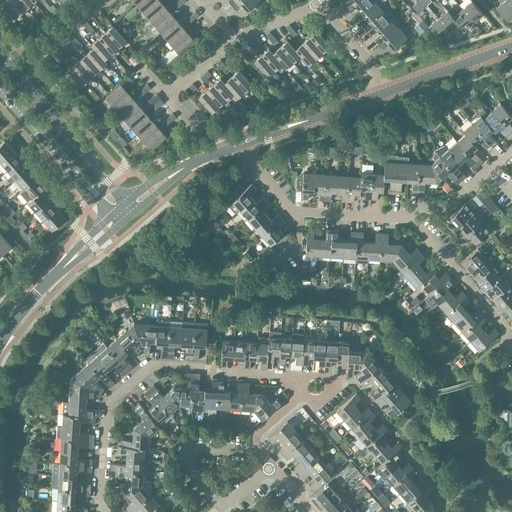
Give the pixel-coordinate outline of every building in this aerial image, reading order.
[(19,15),(6,0),(5,0),(0,4),(0,7),(12,21),(19,15)] [(19,0),(6,0),(19,15),(27,8),(19,0)] [(32,0),(19,0),(27,8),(34,2),(32,0)] [(139,0),(136,3),(142,10),(154,0),(139,0)] [(154,0),(142,10),(149,18),(164,5),(159,0),(154,0)] [(186,0),(179,0),(175,4),(178,8),(187,1),(186,0)] [(240,0),(233,7),(237,11),(240,7),(243,5),(248,10),(253,6),(257,10),(258,10),(264,4),(265,4),(268,2),(267,1),(266,0),(240,0)] [(344,4),(347,9),(357,0),(349,0),(348,1),(344,4)] [(357,7),(362,12),(375,1),(373,0),(357,0),(347,9),(351,13),(355,9),(357,7)] [(360,23),(364,27),(385,8),(378,0),(375,0),(375,1),(362,12),(367,17),(364,20),(364,19),(360,23)] [(419,0),(412,7),(411,7),(417,14),(420,17),(425,13),(422,10),(427,6),(424,2),(422,0),(419,0)] [(472,0),(462,9),(474,21),(483,13),(472,0)] [(499,0),(502,3),(496,8),(508,20),(511,16),(511,7),(505,0),(499,0)] [(149,18),(155,25),(170,12),(164,5),(149,18)] [(453,7),(448,10),(454,16),(453,17),(458,23),(464,30),(474,21),(462,9),(458,13),(453,7)] [(374,25),(378,30),(393,17),(385,8),(364,27),(367,31),(371,28),(374,25)] [(448,10),(438,18),(449,31),(458,23),(453,17),(454,16),(448,10)] [(155,25),(161,32),(176,19),(170,12),(155,25)] [(196,12),(187,19),(191,23),(199,15),(196,12)] [(376,41),(379,45),(398,28),(401,26),(393,17),(378,30),(383,36),(380,38),(379,37),(376,41)] [(449,31),(438,18),(429,26),(440,39),(449,31)] [(161,32),(168,39),(183,26),(176,19),(161,32)] [(422,21),(414,28),(420,35),(428,28),(422,21)] [(87,22),(83,25),(91,34),(95,30),(87,22)] [(113,26),(106,32),(119,47),(126,41),(113,26)] [(168,39),(174,47),(189,34),(183,26),(168,39)] [(398,28),(379,45),(383,49),(387,46),(389,43),(394,49),(401,43),(405,48),(415,39),(411,34),(410,34),(406,37),(398,28)] [(317,31),(310,37),(323,52),(330,46),(317,31)] [(106,32),(98,39),(112,53),(119,47),(106,32)] [(189,34),(174,47),(181,54),(196,41),(189,34)] [(72,41),(79,49),(83,46),(75,37),(72,41)] [(310,37),(303,43),(316,58),(323,52),(310,37)] [(91,45),(94,48),(94,47),(105,59),(112,53),(98,39),(91,45)] [(288,41),(280,48),(293,62),(300,56),(295,50),(296,50),(288,41)] [(303,43),(296,50),(295,50),(300,56),(308,65),(316,58),(303,43)] [(94,48),(86,55),(99,69),(107,62),(105,59),(94,47),(94,48)] [(269,48),(261,56),(274,70),(282,64),(273,54),(273,53),(269,48)] [(280,48),(273,53),(273,54),(282,64),(286,69),(293,62),(280,48)] [(57,53),(65,62),(68,59),(61,50),(57,53)] [(136,53),(128,60),(134,67),(142,59),(136,53)] [(86,55),(79,61),(92,76),(99,69),(86,55)] [(274,70),(261,56),(254,62),(267,77),(274,70)] [(79,61),(72,67),(85,82),(92,76),(79,61)] [(85,82),(72,67),(65,73),(77,88),(85,82)] [(240,70),(232,77),(245,91),(253,85),(240,70)] [(232,77),(225,82),(224,83),(233,94),(237,98),(245,91),(232,77)] [(316,77),(312,81),(318,87),(322,83),(316,77)] [(221,78),(214,85),(226,100),(233,94),(224,83),(225,82),(221,78)] [(310,82),(305,86),(309,90),(313,86),(310,82)] [(298,83),(293,87),(297,91),(302,87),(298,83)] [(106,98),(113,105),(128,92),(121,85),(106,98)] [(214,85),(206,91),(219,106),(226,100),(214,85)] [(219,106),(206,91),(198,98),(212,112),(219,106)] [(113,105),(119,113),(134,100),(128,92),(113,105)] [(469,92),(464,96),(468,100),(472,96),(469,92)] [(468,100),(464,96),(456,103),(461,110),(470,102),(468,100)] [(119,113),(126,120),(141,107),(134,100),(119,113)] [(511,115),(501,103),(492,110),(511,133),(511,123),(508,120),(511,116),(511,115)] [(126,120),(132,127),(147,114),(141,107),(126,120)] [(93,114),(97,119),(102,114),(99,110),(98,109),(93,114)] [(483,109),(478,113),(483,118),(492,129),(495,132),(499,128),(509,139),(511,136),(511,133),(492,110),(488,114),(483,109)] [(469,118),(469,120),(472,123),(493,147),(497,143),(498,143),(488,132),(492,129),(483,118),(478,113),(476,113),(469,118)] [(132,127),(138,134),(153,121),(147,114),(132,127)] [(436,117),(429,122),(434,129),(441,124),(436,117)] [(138,134),(145,142),(160,129),(153,121),(138,134)] [(463,130),(466,133),(475,143),(479,140),(489,151),(493,147),(472,123),(463,130)] [(424,125),(419,127),(423,138),(428,135),(424,125)] [(160,129),(145,142),(151,149),(166,136),(160,129)] [(466,133),(457,141),(479,165),(483,161),(474,150),(478,146),(475,143),(466,133)] [(0,144),(0,160),(13,150),(4,140),(0,144)] [(457,141),(449,148),(460,162),(464,158),(474,169),(479,165),(457,141)] [(363,147),(363,153),(371,154),(372,144),(363,144),(363,147)] [(438,153),(440,156),(461,180),(466,176),(456,165),(460,162),(449,148),(445,144),(436,149),(438,153)] [(329,147),(328,156),(331,156),(331,152),(339,152),(340,147),(329,147)] [(0,160),(0,161),(8,170),(21,159),(13,150),(0,160)] [(437,153),(430,159),(432,162),(431,163),(443,177),(447,173),(457,185),(461,180),(440,156),(438,153),(437,153)] [(11,183),(16,179),(29,168),(21,159),(8,170),(12,175),(7,179),(11,183)] [(385,160),(384,173),(385,173),(384,178),(389,178),(389,193),(395,194),(397,161),(385,160)] [(408,162),(397,161),(395,194),(401,194),(402,179),(407,179),(408,162)] [(420,162),(408,162),(407,179),(412,180),(411,195),(418,195),(420,162)] [(431,163),(420,162),(418,195),(424,196),(425,181),(437,182),(443,177),(431,163)] [(16,179),(24,189),(37,177),(29,168),(16,179)] [(297,179),(296,189),(302,189),(302,198),(309,198),(309,190),(314,190),(315,172),(304,171),(303,177),(297,177),(297,179)] [(319,199),(325,199),(327,173),(315,172),(314,190),(319,191),(319,199)] [(361,172),(361,176),(361,189),(365,190),(365,198),(371,199),(373,172),(361,172)] [(385,173),(384,173),(373,172),(371,199),(378,199),(378,191),(384,191),(384,178),(385,173)] [(332,191),(337,192),(338,174),(327,173),(325,199),(331,200),(332,191)] [(342,200),(348,201),(350,175),(338,174),(337,192),(342,192),(342,200)] [(350,175),(348,201),(354,201),(355,193),(360,193),(361,189),(361,176),(350,175)] [(19,192),(27,202),(40,190),(40,191),(45,187),(37,177),(24,189),(19,192)] [(446,182),(442,186),(447,192),(452,188),(446,182)] [(233,202),(229,206),(236,213),(240,210),(253,198),(250,194),(256,188),(252,183),(245,189),(241,185),(231,194),(231,195),(235,198),(232,201),(233,202)] [(478,193),(485,202),(490,198),(482,189),(478,193)] [(27,202),(36,211),(49,200),(40,191),(40,190),(27,202)] [(240,210),(247,218),(267,201),(263,196),(257,202),(253,198),(240,210)] [(490,198),(485,202),(491,208),(495,204),(490,198)] [(49,200),(36,211),(44,221),(57,209),(56,208),(57,207),(57,205),(55,201),(52,201),(51,203),(49,200)] [(247,218),(255,227),(268,215),(265,211),(271,206),(267,201),(247,218)] [(456,218),(460,224),(475,211),(467,202),(448,219),(451,223),(456,218)] [(6,205),(0,209),(0,210),(7,219),(11,217),(10,216),(16,212),(8,203),(6,205)] [(57,209),(44,221),(52,230),(65,218),(57,209)] [(460,234),(463,237),(483,220),(475,211),(460,224),(465,229),(460,234)] [(255,227),(263,236),(282,218),(278,214),(272,219),(268,215),(255,227)] [(216,216),(212,221),(219,226),(223,222),(216,216)] [(282,218),(263,236),(270,244),(284,233),(280,229),(286,223),(282,218)] [(483,220),(463,237),(466,241),(471,237),(476,242),(481,238),(490,229),(483,220)] [(23,222),(16,229),(24,238),(27,235),(23,230),(27,227),(23,222)] [(229,226),(224,230),(228,234),(232,230),(229,226)] [(306,254),(319,255),(320,238),(314,237),(314,228),(308,228),(306,254)] [(319,255),(331,256),(333,230),(327,229),(326,238),(320,238),(319,255)] [(331,256),(343,257),(345,239),(339,239),(339,230),(333,230),(331,256)] [(27,235),(24,238),(28,243),(31,240),(30,238),(34,235),(31,231),(27,235)] [(343,257),(356,258),(358,231),(351,231),(351,240),(345,239),(343,257)] [(368,264),(368,259),(369,241),(363,241),(364,232),(358,231),(356,258),(355,263),(368,264)] [(0,251),(2,253),(11,245),(0,232),(0,251)] [(232,232),(228,235),(236,244),(240,240),(232,232)] [(368,259),(381,259),(382,233),(376,233),(375,241),(369,241),(368,259)] [(381,259),(393,260),(394,243),(388,242),(389,234),(382,233),(381,259)] [(494,234),(487,240),(489,243),(492,241),(492,240),(495,240),(497,238),(494,234)] [(240,240),(236,244),(241,249),(245,246),(240,240)] [(393,260),(401,270),(421,252),(416,248),(410,253),(401,243),(394,243),(393,260)] [(248,248),(243,252),(251,261),(256,256),(248,248)] [(466,270),(468,273),(484,259),(480,254),(482,252),(478,248),(461,262),(467,269),(466,270)] [(401,270),(409,279),(422,267),(418,263),(425,257),(421,252),(401,270)] [(501,253),(496,258),(499,262),(505,257),(501,253)] [(471,274),(477,281),(494,266),(490,262),(488,263),(484,259),(468,273),(470,275),(471,274)] [(418,289),(422,285),(435,273),(437,271),(433,266),(426,272),(422,267),(409,279),(418,289)] [(481,288),(484,290),(499,277),(495,272),(497,270),(495,267),(494,266),(477,281),(482,287),(481,288)] [(422,285),(430,294),(450,276),(445,272),(439,277),(435,273),(422,285)] [(499,277),(484,290),(486,293),(487,292),(491,296),(493,299),(495,297),(510,284),(506,280),(501,275),(499,277)] [(430,294),(438,303),(451,292),(447,287),(454,281),(450,276),(430,294)] [(494,306),(498,310),(511,297),(511,287),(510,284),(495,297),(499,302),(494,306)] [(438,303),(446,313),(466,295),(462,290),(455,296),(451,292),(438,303)] [(446,313),(454,322),(467,310),(463,306),(470,300),(466,295),(446,313)] [(511,297),(498,310),(501,314),(506,309),(510,315),(511,313),(511,297)] [(454,322),(462,331),(482,314),(478,309),(471,315),(467,310),(454,322)] [(106,314),(101,318),(105,324),(111,319),(106,314)] [(462,331),(470,340),(484,329),(480,325),(486,319),(482,314),(462,331)] [(158,319),(158,324),(156,342),(162,342),(161,357),(168,358),(170,325),(170,320),(158,319)] [(170,325),(168,358),(174,358),(175,343),(181,344),(183,326),(183,321),(170,320),(170,325)] [(195,322),(183,321),(183,326),(181,344),(187,344),(186,359),(193,359),(195,322)] [(208,323),(195,322),(193,359),(199,360),(200,345),(206,345),(208,323)] [(134,323),(117,338),(128,351),(133,347),(140,356),(140,357),(145,355),(134,323)] [(158,324),(134,323),(145,355),(150,354),(150,352),(150,341),(156,342),(158,324)] [(484,329),(470,340),(479,350),(499,333),(494,328),(487,334),(484,329)] [(275,354),(279,354),(281,337),(281,332),(270,331),(269,339),(269,342),(268,362),(272,362),(274,363),(275,354)] [(296,364),(302,365),(304,338),(304,334),(293,333),(292,338),(291,355),(297,355),(296,364)] [(286,355),(291,355),(292,338),(281,337),(279,354),(279,363),(285,363),(286,355)] [(117,338),(107,346),(107,347),(128,371),(133,367),(123,355),(128,351),(117,338)] [(267,368),(268,362),(269,342),(269,339),(258,338),(258,341),(256,359),(262,359),(261,368),(267,368)] [(309,356),(314,357),(315,339),(304,338),(302,365),(308,365),(309,356)] [(228,357),(233,357),(235,340),(223,339),(221,365),(227,366),(228,357)] [(315,339),(314,357),(320,357),(319,366),(325,366),(327,340),(315,339)] [(238,366),(244,367),(246,341),(235,340),(233,357),(239,358),(238,366)] [(332,358),(337,358),(339,341),(327,340),(325,366),(331,367),(332,358)] [(251,358),(256,359),(258,341),(246,341),(244,367),(250,367),(251,358)] [(342,367),(348,368),(349,350),(350,350),(351,342),(339,341),(337,358),(343,359),(342,367)] [(103,342),(94,350),(109,368),(114,364),(124,375),(128,371),(107,347),(107,346),(103,342)] [(85,358),(88,363),(100,376),(110,387),(115,383),(105,372),(109,368),(94,350),(85,358)] [(355,368),(360,368),(361,351),(350,350),(349,350),(348,368),(347,376),(354,376),(355,368)] [(357,378),(361,382),(380,365),(368,351),(361,351),(360,368),(363,372),(357,378)] [(460,358),(456,362),(460,366),(461,366),(465,362),(460,358)] [(88,363),(71,378),(102,393),(104,388),(102,387),(95,380),(100,376),(88,363)] [(62,373),(63,369),(52,364),(51,368),(62,373)] [(371,381),(375,385),(388,374),(380,365),(361,382),(365,387),(371,381)] [(187,388),(181,387),(179,404),(192,405),(194,373),(188,373),(187,388)] [(200,374),(194,373),(192,405),(192,409),(192,411),(204,412),(204,406),(206,389),(199,389),(200,374)] [(372,395),(376,400),(396,383),(388,374),(375,385),(378,389),(372,395)] [(71,378),(69,401),(87,402),(87,396),(97,397),(99,398),(102,393),(71,378)] [(212,390),(206,389),(204,406),(217,407),(219,381),(212,381),(212,390)] [(225,382),(219,381),(217,407),(229,408),(230,391),(224,390),(225,382)] [(236,391),(230,391),(229,408),(241,409),(243,383),(237,382),(236,391)] [(250,383),(243,383),(241,409),(254,410),(255,393),(249,392),(250,383)] [(387,399),(390,403),(403,391),(397,384),(396,383),(376,400),(380,404),(387,399)] [(153,384),(148,388),(170,413),(179,404),(181,387),(173,387),(163,396),(153,384)] [(148,388),(144,393),(154,404),(149,408),(161,421),(163,424),(173,416),(170,413),(148,388)] [(403,391),(390,403),(394,407),(387,412),(391,417),(411,400),(403,391)] [(262,393),(255,393),(254,410),(262,419),(282,402),(277,397),(271,403),(262,393)] [(337,410),(345,419),(358,408),(354,404),(361,398),(357,393),(337,410)] [(64,401),(63,414),(68,414),(96,416),(101,416),(101,409),(86,408),(87,402),(69,401),(69,402),(64,401)] [(144,418),(139,422),(150,435),(160,427),(139,402),(134,407),(144,418)] [(345,419),(352,428),(372,411),(368,406),(361,412),(358,408),(345,419)] [(352,428),(360,436),(373,425),(369,421),(376,415),(372,411),(352,428)] [(63,414),(62,426),(80,427),(80,421),(95,422),(96,416),(68,414),(63,414)] [(326,419),(321,424),(324,427),(329,423),(326,420),(326,419)] [(279,436),(282,440),(295,429),(287,420),(268,437),(272,442),(279,436)] [(117,439),(117,445),(145,447),(149,448),(150,435),(139,422),(133,427),(132,440),(117,439)] [(360,436),(367,445),(387,428),(383,423),(376,429),(373,425),(360,436)] [(56,438),(61,438),(94,440),(94,434),(79,433),(80,427),(62,426),(57,425),(56,438)] [(286,444),(279,450),(283,455),(303,438),(306,435),(299,426),(295,429),(282,440),(286,444)] [(367,445),(375,454),(388,442),(384,438),(391,432),(387,428),(367,445)] [(334,429),(329,433),(336,441),(341,437),(334,429)] [(324,434),(320,438),(324,443),(328,439),(324,434)] [(61,438),(60,450),(78,452),(79,446),(94,447),(94,440),(61,438)] [(170,438),(164,443),(170,447),(174,443),(170,438)] [(294,454),(297,458),(310,446),(303,438),(283,455),(287,460),(294,454)] [(375,454),(382,462),(383,463),(398,450),(402,446),(398,440),(391,446),(388,442),(375,454)] [(344,441),(339,445),(343,449),(348,445),(344,441)] [(126,453),(126,459),(149,460),(149,448),(145,447),(117,445),(112,445),(111,452),(126,453)] [(294,468),(298,472),(318,455),(310,446),(297,458),(301,462),(294,468)] [(349,446),(344,450),(348,454),(353,450),(349,446)] [(60,450),(60,463),(92,465),(93,459),(78,458),(78,452),(60,450)] [(378,466),(385,475),(398,464),(395,460),(401,454),(398,450),(383,463),(382,462),(378,466)] [(309,471),(312,475),(325,464),(318,455),(298,472),(302,477),(309,471)] [(110,464),(110,470),(143,472),(146,472),(148,472),(149,460),(126,459),(126,465),(110,464)] [(28,467),(27,473),(36,474),(36,462),(30,462),(29,467),(28,467)] [(385,475),(393,484),(413,467),(409,462),(402,468),(398,464),(385,475)] [(53,463),(53,475),(59,475),(76,476),(77,470),(92,471),(92,465),(60,463),(53,463)] [(325,464),(312,475),(316,479),(309,485),(313,490),(333,473),(325,464)] [(238,465),(234,468),(238,474),(242,470),(238,465)] [(393,484),(401,493),(413,481),(410,477),(417,471),(413,467),(393,484)] [(125,478),(124,483),(142,484),(143,472),(110,470),(110,477),(125,478)] [(159,472),(158,480),(166,478),(167,471),(159,472)] [(59,475),(58,488),(90,490),(91,483),(76,483),(76,476),(59,475)] [(367,476),(362,480),(369,489),(374,484),(367,476)] [(401,493),(408,501),(428,484),(424,479),(417,485),(413,481),(401,493)] [(314,495),(313,496),(319,503),(335,490),(337,488),(334,485),(332,487),(328,482),(314,495)] [(121,510),(122,511),(129,511),(150,494),(142,484),(124,483),(124,490),(133,500),(121,510)] [(408,501),(415,510),(433,511),(433,504),(425,495),(432,489),(428,484),(408,501)] [(58,488),(57,500),(75,501),(75,495),(90,496),(90,490),(58,488)] [(319,503),(325,511),(341,497),(335,490),(319,503)] [(177,492),(168,497),(175,505),(183,499),(177,492)] [(389,501),(382,493),(377,497),(384,505),(389,501)] [(138,511),(141,510),(142,511),(148,511),(158,503),(150,494),(129,511),(138,511)] [(325,511),(326,511),(338,511),(347,505),(341,497),(325,511)] [(57,500),(56,511),(88,511),(87,507),(85,508),(74,507),(75,501),(57,500)] [(166,511),(158,503),(148,511),(166,511)]
